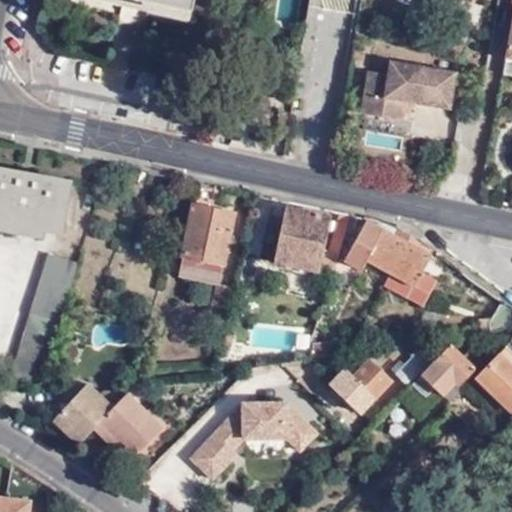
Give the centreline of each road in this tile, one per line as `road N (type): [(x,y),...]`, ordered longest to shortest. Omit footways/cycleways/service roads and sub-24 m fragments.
road 1 (tertiary): [(0,112),(468,216)]
road 2 (residential): [(0,430),(123,511)]
